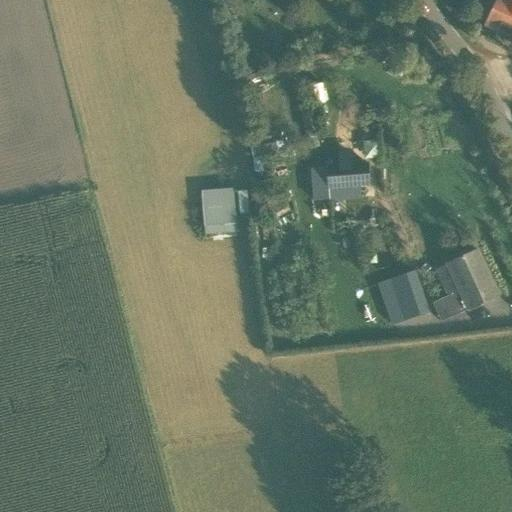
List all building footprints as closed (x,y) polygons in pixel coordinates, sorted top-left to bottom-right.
[(511,0),(495,0),(484,25),(511,38),(511,0)] [(328,188),(369,184),(367,164),(326,167),(328,188)] [(233,190),(201,192),(204,234),(236,231),(233,190)] [(446,318),(498,294),(477,250),(447,264),(461,292),(439,302),(446,318)] [(422,313),(415,291),(397,296),(404,319),(422,313)]
